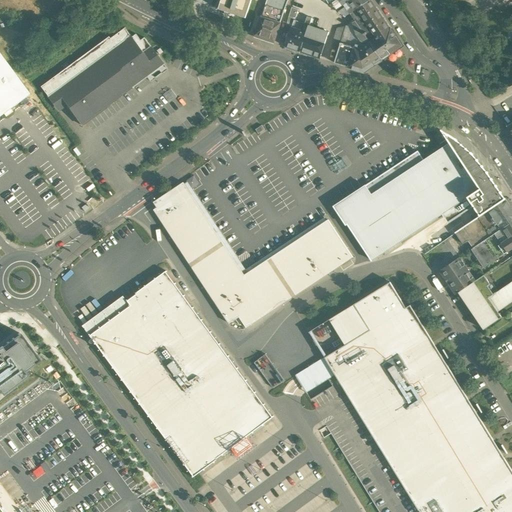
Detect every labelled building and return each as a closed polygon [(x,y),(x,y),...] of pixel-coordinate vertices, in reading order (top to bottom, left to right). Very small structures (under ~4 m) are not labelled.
[(221,0),(218,10),(245,19),(251,0),(221,0)] [(267,0),(262,17),(281,23),(288,0),(267,0)] [(347,0),(337,0),(330,5),(338,12),(350,4),(347,0)] [(355,0),(350,4),(355,11),(357,9),(370,0),(355,0)] [(370,0),(357,9),(363,17),(372,30),(374,29),(379,37),(390,29),(370,0)] [(350,4),(338,12),(346,17),(355,11),(350,4)] [(286,25),(291,27),(297,10),(292,8),(286,25)] [(281,23),(262,17),(255,36),(274,42),(281,23)] [(329,33),(309,26),(312,19),(307,17),(305,24),(294,20),(290,33),(289,33),(287,38),(288,38),(285,47),(320,58),(329,33)] [(372,30),(363,17),(356,22),(362,30),(371,42),(379,37),(374,29),(372,30)] [(356,22),(356,21),(353,23),(356,34),(362,30),(356,22)] [(346,26),(338,27),(333,41),(341,45),(341,44),(342,44),(346,26)] [(108,37),(40,87),(56,108),(64,102),(81,125),(132,88),(133,89),(148,78),(151,82),(168,70),(165,65),(166,65),(159,56),(158,56),(145,38),(141,41),(136,34),(132,38),(125,28),(109,39),(108,37)] [(379,37),(371,42),(383,59),(400,47),(400,43),(390,29),(379,37)] [(371,42),(362,30),(356,34),(361,41),(364,42),(366,46),(371,42)] [(341,45),(333,41),(331,47),(339,50),(341,45)] [(366,46),(360,50),(358,49),(354,48),(349,67),(364,71),(383,59),(371,42),(366,46)] [(342,44),(341,44),(341,45),(339,50),(335,63),(349,67),(354,48),(351,47),(342,44)] [(0,116),(29,95),(0,55),(0,116)] [(511,84),(510,81),(503,85),(506,89),(511,85),(511,84)] [(258,134),(265,130),(262,126),(256,130),(258,134)] [(480,189),(468,198),(473,206),(481,217),(488,212),(506,199),(497,185),(477,159),(458,142),(444,133),(450,144),(480,189)] [(418,152),(335,206),(371,262),(454,207),(459,215),(473,206),(468,198),(480,189),(450,144),(424,161),(418,152)] [(242,271),(183,183),(154,203),(157,208),(154,210),(230,325),(239,318),(246,329),(353,258),(328,221),(244,276),(242,271)] [(511,208),(506,199),(488,212),(498,225),(501,229),(511,221),(511,208)] [(84,212),(89,208),(86,204),(81,207),(84,212)] [(481,217),(479,218),(488,232),(490,231),(498,225),(488,212),(481,217)] [(479,218),(464,228),(471,239),(468,242),(473,249),(493,235),(490,231),(488,232),(479,218)] [(503,237),(499,232),(511,223),(511,221),(501,229),(493,235),(473,249),(471,250),(484,268),(511,249),(511,245),(505,235),(503,237)] [(131,222),(114,235),(126,251),(143,239),(131,222)] [(511,223),(499,232),(503,237),(505,235),(511,245),(511,223)] [(498,225),(490,231),(493,235),(501,229),(498,225)] [(464,228),(455,234),(463,245),(468,242),(471,239),(464,228)] [(108,240),(91,252),(103,268),(120,257),(108,240)] [(463,267),(457,259),(441,270),(446,277),(444,278),(448,284),(450,282),(457,293),(458,293),(473,283),(463,267)] [(166,271),(126,301),(129,305),(88,335),(192,476),(233,446),(239,455),(245,450),(252,445),(246,437),(273,417),(166,271)] [(484,275),(473,283),(498,320),(502,318),(497,311),(488,298),(496,293),(495,292),(493,294),(488,286),(490,285),(484,275)] [(390,282),(330,319),(346,345),(296,376),(306,392),(335,374),(419,511),(511,511),(511,469),(410,305),(406,307),(390,282)] [(511,282),(496,293),(488,298),(497,311),(511,301),(511,282)] [(473,283),(458,293),(479,324),(480,323),(485,329),(498,320),(473,283)] [(91,301),(80,309),(84,313),(88,319),(98,312),(91,301)] [(27,372),(41,361),(19,332),(0,347),(0,399),(30,376),(27,372)] [(268,353),(256,360),(273,388),(285,381),(268,353)] [(503,443),(500,445),(505,454),(508,452),(503,443)] [(0,483),(0,511),(21,511),(16,505),(0,483)]
